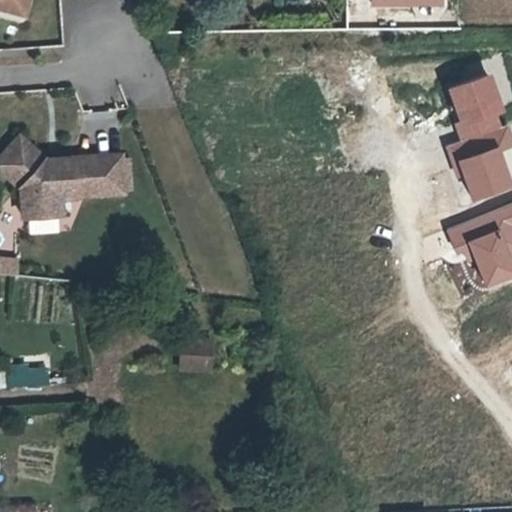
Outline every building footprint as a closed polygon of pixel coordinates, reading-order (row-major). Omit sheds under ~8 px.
[(27,5),(8,0),(0,0),(0,7),(24,14),(27,5)] [(20,136),(0,159),(0,169),(22,188),(24,217),(62,214),(61,197),(125,192),(122,154),(71,158),(72,168),(54,169),(46,162),(48,160),(47,159),(20,136)] [(71,158),(47,159),(48,160),(46,162),(54,169),(72,168),(71,158)] [(18,250),(0,250),(0,271),(19,270),(18,250)] [(181,353),(210,354),(211,340),(182,338),(181,353)] [(210,369),(210,354),(181,353),(181,367),(210,369)] [(5,357),(0,357),(0,388),(5,388),(4,385),(47,383),(46,362),(5,364),(5,357)] [(9,502),(9,511),(34,511),(34,501),(9,502)]
